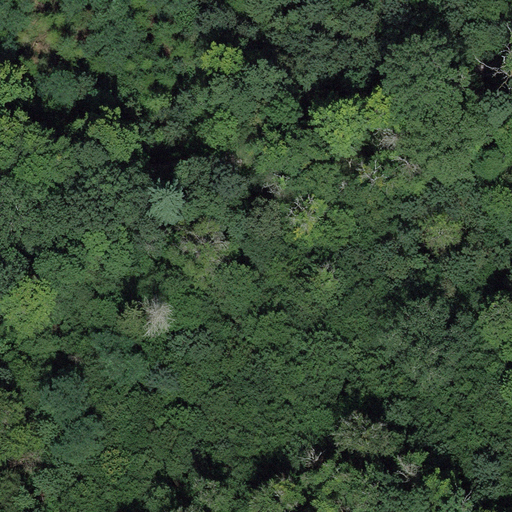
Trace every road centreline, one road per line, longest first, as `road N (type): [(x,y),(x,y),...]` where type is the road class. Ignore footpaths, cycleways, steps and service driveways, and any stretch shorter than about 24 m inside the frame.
road 1 (track): [(511,63),(273,152),(86,188),(0,230)]
road 2 (track): [(190,0),(191,166)]
